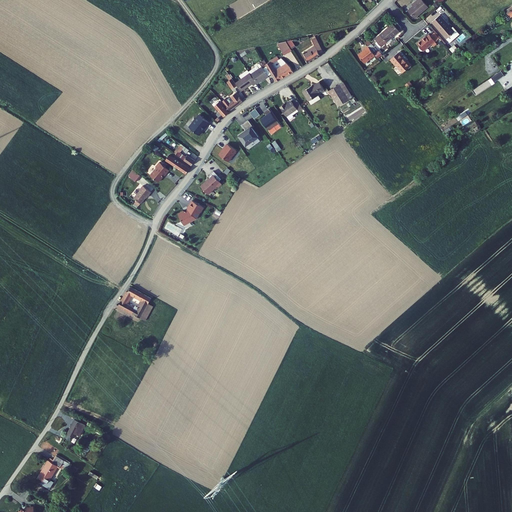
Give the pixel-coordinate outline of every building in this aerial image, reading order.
[(405,8),(411,16),(425,5),(420,0),(411,0),(412,2),(409,4),(405,8)] [(429,20),(443,37),(451,31),(448,27),(437,14),(429,20)] [(389,20),(372,36),(378,43),(395,28),(389,20)] [(449,25),(448,27),(451,31),(443,37),(446,41),(456,33),(449,25)] [(321,48),(311,35),(308,37),(313,44),(302,51),(307,59),(318,52),(317,51),(321,48)] [(420,51),(420,52),(432,42),(427,35),(424,38),(423,37),(414,44),(417,47),(416,48),(416,49),(418,52),(419,52),(420,51)] [(288,39),(282,41),(288,48),(293,45),(288,39)] [(282,41),(273,43),(281,54),(288,48),(282,41)] [(368,41),(365,44),(372,54),(374,56),(378,53),(376,50),(375,50),(368,41)] [(372,54),(365,44),(360,47),(361,49),(359,50),(355,52),(361,61),(372,54)] [(392,63),(399,71),(407,64),(403,59),(401,61),(399,58),(400,57),(395,51),(386,58),(391,64),(392,63)] [(268,72),(273,80),(291,69),(287,65),(283,61),(272,68),(269,62),(275,57),(274,55),(267,59),(268,59),(262,64),(268,72)] [(262,64),(260,61),(256,63),(256,62),(246,69),(247,72),(250,74),(253,81),(254,82),(268,72),(262,64)] [(501,69),(491,76),(494,81),(504,74),(501,69)] [(230,86),(235,83),(233,81),(226,72),(224,73),(227,78),(225,80),(230,86)] [(250,84),(253,81),(250,74),(247,72),(233,81),(235,83),(238,88),(248,82),(250,84)] [(339,78),(326,87),(334,99),(348,90),(339,78)] [(300,89),(306,98),(315,92),(314,91),(321,86),(316,79),(309,84),(305,87),(305,86),(300,89)] [(480,83),(482,87),(492,83),(490,79),(480,83)] [(239,99),(233,90),(223,97),(222,96),(218,99),(226,108),(239,99)] [(298,105),(293,97),(289,100),(287,98),(282,102),(280,103),(279,101),(276,103),(282,113),(293,106),(294,108),(298,105)] [(212,105),(221,114),(225,110),(216,101),(212,105)] [(205,120),(195,112),(185,125),(195,133),(199,128),(198,128),(200,126),(205,120)] [(251,124),(246,118),(240,123),(244,128),(236,134),(243,144),(256,135),(249,125),(251,124)] [(170,150),(188,163),(191,158),(184,153),(183,154),(176,149),(178,146),(183,149),(184,147),(176,141),(170,150)] [(238,150),(227,143),(219,154),(229,161),(238,150)] [(174,165),(182,171),(186,166),(166,153),(162,158),(173,166),(174,165)] [(166,167),(156,160),(152,165),(152,166),(147,173),(155,180),(159,175),(159,174),(161,172),(162,173),(166,167)] [(140,174),(131,168),(126,173),(135,180),(138,176),(140,174)] [(218,177),(211,169),(206,174),(207,176),(206,177),(206,178),(203,181),(202,181),(198,185),(205,192),(214,184),(215,185),(219,182),(216,179),(218,177)] [(135,205),(142,196),(145,192),(146,193),(148,191),(140,184),(136,188),(137,189),(131,196),(134,199),(132,202),(135,205)] [(204,207),(192,201),(188,209),(179,212),(183,224),(198,218),(204,207)] [(148,303),(151,304),(152,301),(150,300),(151,298),(131,286),(128,290),(127,290),(118,306),(140,319),(148,303)] [(151,304),(148,303),(140,319),(145,321),(153,306),(151,304)] [(168,328),(178,309),(167,303),(159,318),(165,321),(163,326),(168,328)] [(84,419),(73,414),(66,429),(74,433),(75,429),(79,430),(84,419)] [(66,462),(69,457),(56,449),(53,454),(50,452),(48,454),(42,462),(43,463),(40,468),(39,467),(37,471),(51,480),(56,473),(52,470),(58,461),(59,462),(61,459),(66,462)] [(84,482),(88,476),(82,471),(78,477),(84,482)] [(19,506),(15,511),(35,511),(36,511),(38,511),(37,507),(35,507),(34,502),(33,501),(27,502),(28,504),(22,506),(22,507),(19,506)]
